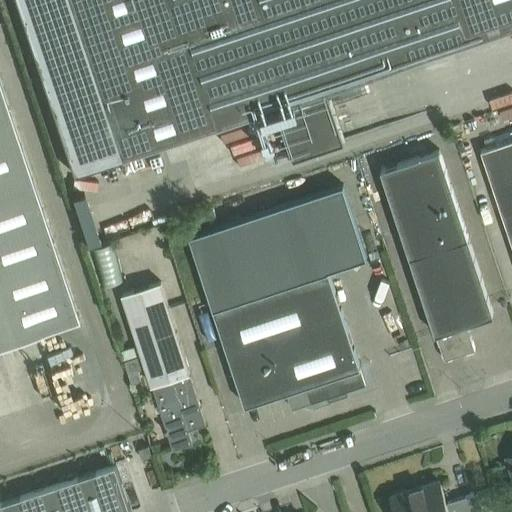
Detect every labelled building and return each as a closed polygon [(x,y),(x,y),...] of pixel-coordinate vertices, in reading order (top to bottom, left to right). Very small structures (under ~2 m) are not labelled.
[(511,0),(14,0),(72,172),(121,156),(272,105),(289,156),(340,140),(323,88),(511,25),(511,0)] [(0,340),(77,315),(20,145),(0,84),(0,340)] [(469,117),(472,126),(494,120),(492,111),(469,117)] [(496,144),(480,149),(511,245),(511,129),(494,136),(496,144)] [(466,323),(494,314),(439,149),(381,168),(435,333),(436,333),(444,358),(475,348),(466,323)] [(361,366),(329,269),(367,256),(343,183),(189,232),(245,404),(287,390),(292,407),(365,383),(360,366),(361,366)] [(160,280),(122,292),(152,384),(152,383),(166,427),(164,428),(165,431),(167,430),(173,448),(192,442),(188,428),(205,423),(189,372),(190,372),(160,280)] [(136,353),(123,358),(130,379),(131,380),(133,381),(135,382),(137,381),(138,380),(139,378),(139,376),(137,368),(141,367),(136,353)] [(138,448),(142,458),(151,454),(148,445),(138,448)] [(158,459),(149,462),(158,483),(167,480),(158,459)] [(131,511),(115,463),(0,501),(0,511),(131,511)] [(446,502),(439,479),(421,485),(422,486),(411,490),(410,488),(391,494),(396,511),(483,511),(476,491),(446,502)]
